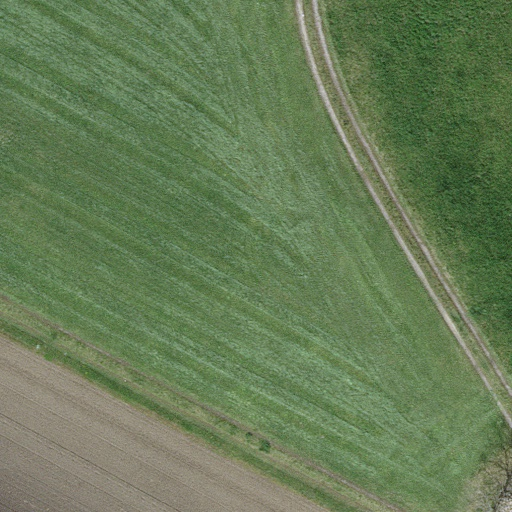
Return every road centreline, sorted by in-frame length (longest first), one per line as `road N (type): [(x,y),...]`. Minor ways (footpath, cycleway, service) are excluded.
road 1 (track): [(511,421),(334,101),(307,0)]
road 2 (track): [(0,297),(397,511)]
